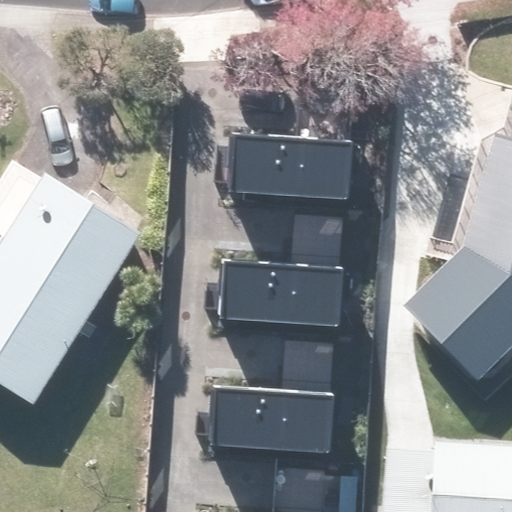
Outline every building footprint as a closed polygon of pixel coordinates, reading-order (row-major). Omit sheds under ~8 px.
[(511,346),(511,137),(501,135),(470,251),(403,304),(482,376),(511,346)] [(234,141),(231,194),(347,201),(350,148),(234,141)] [(0,236),(0,380),(39,404),(145,229),(48,170),(44,177),(13,158),(0,180),(0,233),(1,234),(0,236)] [(220,266),(217,319),(332,325),(335,272),(220,266)] [(222,389),(219,442),(334,448),(337,395),(222,389)] [(511,511),(511,443),(386,434),(380,511),(511,511)]
